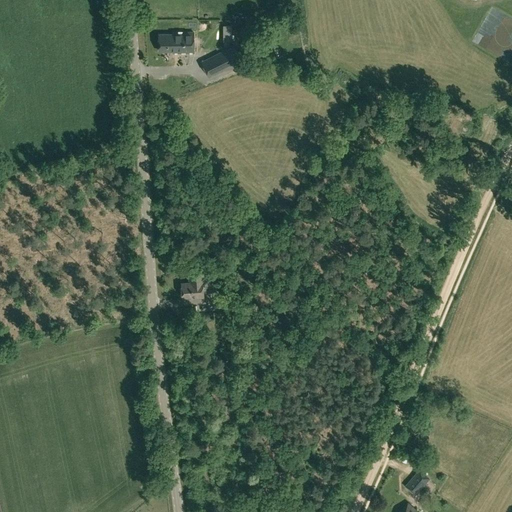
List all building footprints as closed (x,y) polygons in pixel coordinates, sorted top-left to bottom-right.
[(159,34),(159,50),(173,50),(173,52),(194,52),(194,32),(173,32),(173,34),(159,34)] [(234,46),(212,57),(219,71),(242,60),(234,46)] [(204,297),(203,281),(204,281),(204,272),(188,274),(189,283),(181,283),(182,297),(191,296),(191,298),(204,297)] [(221,297),(217,297),(218,305),(230,304),(229,296),(221,297)] [(419,470),(406,486),(415,494),(429,478),(419,470)] [(417,511),(408,503),(399,511),(417,511)]
